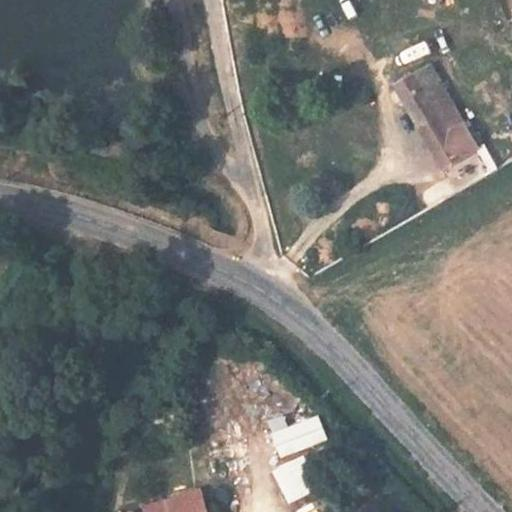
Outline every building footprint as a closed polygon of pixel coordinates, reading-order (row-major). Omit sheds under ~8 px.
[(480,148),(433,67),(399,87),(447,167),(480,148)] [(136,364),(164,323),(145,310),(117,352),(136,364)] [(317,414),(268,433),(279,459),(327,441),(317,414)] [(286,505),(321,488),(304,454),(270,471),(286,505)] [(174,511),(172,502),(129,511),(174,511)]
